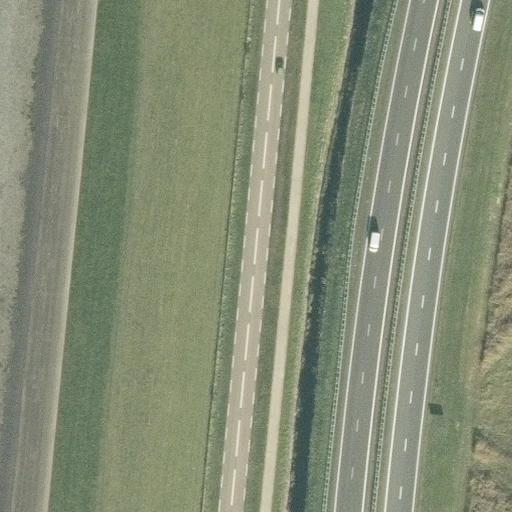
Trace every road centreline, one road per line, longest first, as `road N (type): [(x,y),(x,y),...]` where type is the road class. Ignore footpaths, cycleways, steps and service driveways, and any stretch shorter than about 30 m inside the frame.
road 1 (trunk): [(398,511),(436,199),(475,0)]
road 2 (trunk): [(423,0),(388,183),(346,511)]
road 3 (secondary): [(224,511),(277,0)]
